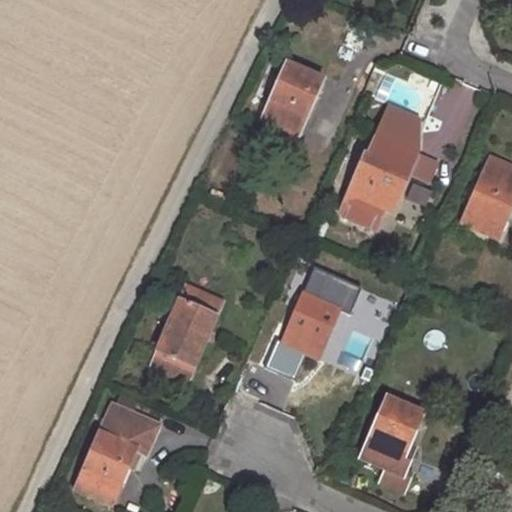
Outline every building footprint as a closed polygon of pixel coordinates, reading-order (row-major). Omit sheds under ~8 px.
[(287,67),(263,121),(299,138),(323,83),(287,67)] [(390,110),(385,121),(418,136),(418,122),(390,110)] [(408,179),(417,158),(418,136),(385,121),(368,157),(366,156),(340,217),(376,232),(385,211),(395,186),(404,189),(408,179)] [(408,179),(427,187),(436,167),(417,158),(408,179)] [(511,171),(490,162),(463,225),(498,239),(511,207),(511,171)] [(385,211),(393,214),(404,189),(395,186),(385,211)] [(299,251),(294,264),(304,267),(309,256),(299,251)] [(310,282),(283,345),(319,360),(346,297),(310,282)] [(186,289),(152,368),(187,383),(222,304),(186,289)] [(388,401),(361,461),(384,471),(402,478),(403,476),(414,451),(408,449),(423,416),(388,401)] [(113,407),(75,492),(112,507),(136,452),(146,456),(158,427),(113,407)] [(410,479),(403,476),(402,478),(384,471),(379,484),(404,495),(410,479)]
